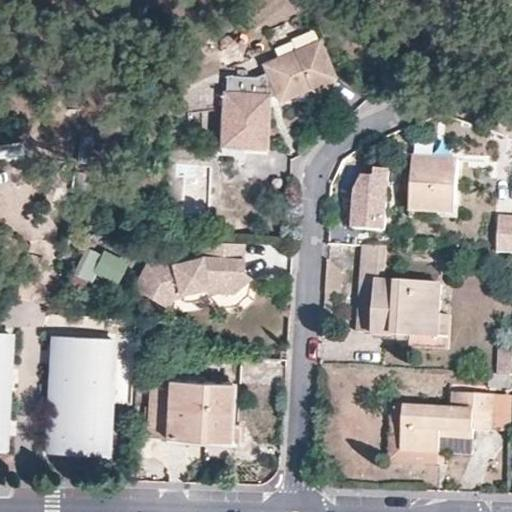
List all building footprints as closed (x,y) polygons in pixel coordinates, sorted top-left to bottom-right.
[(225,76),(220,146),(242,147),(265,148),(267,95),(274,94),(274,99),(311,90),(319,95),(336,75),(326,36),(267,50),(269,58),(257,62),(228,59),(227,77),(225,76)] [(211,87),(192,86),(191,99),(210,100),(211,87)] [(242,147),(220,146),(219,154),(241,156),(242,147)] [(459,160),(415,158),(411,209),(455,212),(459,160)] [(355,190),(354,228),(385,229),(388,168),(374,168),(374,175),(362,175),(355,190)] [(78,173),(69,172),(66,191),(76,192),(78,173)] [(499,252),(511,252),(511,217),(501,217),(499,252)] [(243,241),(200,239),(199,255),(171,262),(169,257),(146,262),(133,286),(154,297),(158,290),(173,298),(178,288),(184,291),(206,292),(208,286),(214,288),(220,293),(230,282),(239,289),(250,274),(239,265),(242,261),(243,241)] [(76,269),(116,287),(128,261),(87,243),(76,269)] [(384,281),(386,247),(363,245),(357,333),(411,335),(441,337),(442,314),(444,285),(384,281)] [(341,271),(327,260),(325,288),(334,288),(341,280),(341,271)] [(206,292),(184,291),(184,299),(195,300),(212,299),(220,293),(214,288),(208,286),(206,292)] [(158,290),(154,297),(169,305),(173,298),(158,290)] [(454,315),(442,314),(441,337),(411,335),(411,347),(452,349),(454,315)] [(11,333),(0,332),(0,448),(6,449),(11,333)] [(112,338),(56,336),(50,451),(107,454),(112,338)] [(511,350),(501,350),(500,374),(511,374),(511,350)] [(511,374),(500,374),(489,373),(488,387),(511,387),(511,374)] [(232,381),(149,377),(147,436),(236,440),(236,427),(230,426),(232,381)] [(494,431),(496,395),(456,393),(455,409),(409,406),(407,452),(446,454),(447,438),(473,439),(473,429),(494,431)] [(494,431),(511,431),(511,395),(496,395),(494,431)] [(407,452),(409,406),(397,405),(394,463),(406,464),(407,452)] [(472,456),(473,439),(447,438),(446,454),(472,456)] [(446,466),(446,454),(407,452),(406,464),(446,466)]
